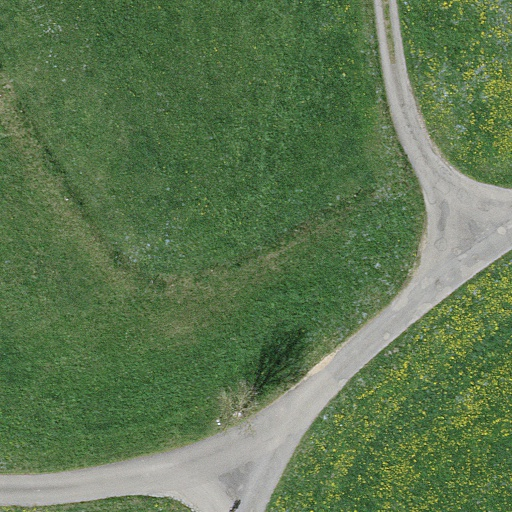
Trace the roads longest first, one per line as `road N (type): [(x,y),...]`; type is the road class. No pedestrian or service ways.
road 1 (unclassified): [(511,219),(232,452)]
road 2 (track): [(489,235),(432,171),(413,128),(386,0)]
road 3 (unclassified): [(0,488),(126,480),(232,452)]
